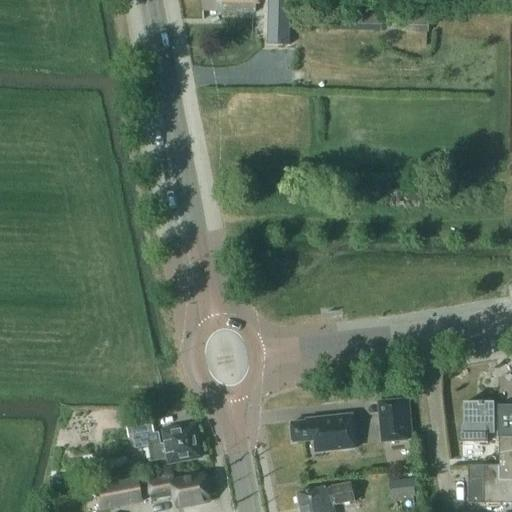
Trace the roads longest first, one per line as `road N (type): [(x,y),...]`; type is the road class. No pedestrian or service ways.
road 1 (primary): [(215,321),(150,0)]
road 2 (residential): [(426,331),(443,474),(460,511)]
road 3 (residential): [(258,354),(426,331)]
road 4 (primary): [(250,511),(229,392)]
